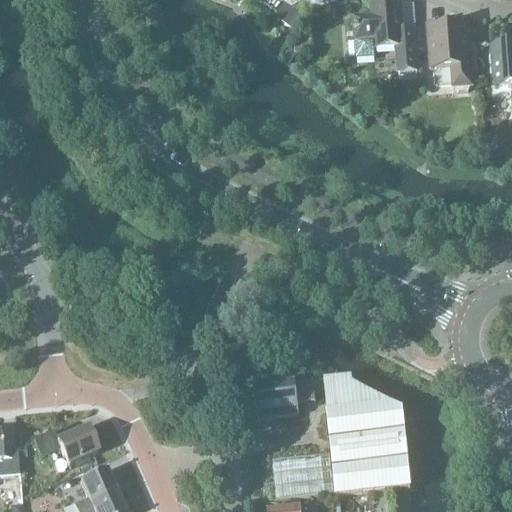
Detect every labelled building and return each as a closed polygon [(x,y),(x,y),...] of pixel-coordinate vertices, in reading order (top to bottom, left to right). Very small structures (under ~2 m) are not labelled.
[(374,51),(375,51),(397,49),(399,74),(416,73),(413,33),(401,34),(400,7),(372,9),(372,18),(354,20),(355,42),(357,60),(374,59),(374,51)] [(472,88),(468,28),(450,29),(450,31),(444,31),(444,26),(427,28),(430,71),(451,70),(453,90),(455,89),(455,92),(457,95),(468,94),(469,91),(469,89),(472,88)] [(511,47),(491,49),(494,89),(511,87),(511,91),(511,47)] [(255,390),(257,417),(274,415),(274,420),(298,418),(296,406),(315,404),(313,384),(294,386),(255,390)] [(328,413),(337,499),(410,491),(402,413),(391,407),(328,413)] [(41,460),(60,451),(68,470),(98,456),(87,431),(57,444),(53,435),(34,443),(41,460)] [(0,480),(20,479),(17,450),(1,452),(0,437),(0,480)] [(272,465),(276,504),(334,498),(330,459),(272,465)] [(88,502),(73,508),(64,511),(84,511),(117,498),(106,474),(80,486),(88,502)] [(122,511),(117,498),(84,511),(122,511)]
